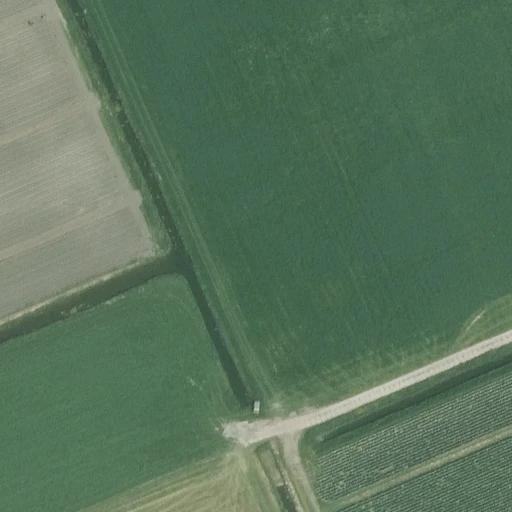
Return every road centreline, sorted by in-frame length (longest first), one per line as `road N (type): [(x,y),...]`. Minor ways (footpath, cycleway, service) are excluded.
road 1 (track): [(285,428),(45,511)]
road 2 (track): [(511,335),(285,428)]
